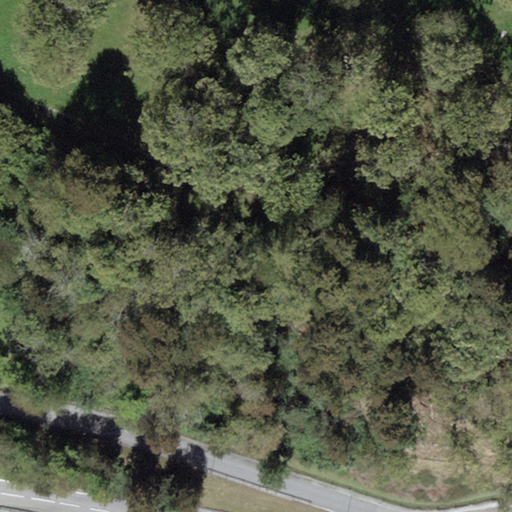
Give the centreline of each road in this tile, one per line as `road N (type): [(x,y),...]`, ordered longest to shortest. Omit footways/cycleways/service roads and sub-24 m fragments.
road 1 (track): [(511,152),(294,175),(152,155),(0,95)]
road 2 (residential): [(0,408),(125,437),(366,511)]
